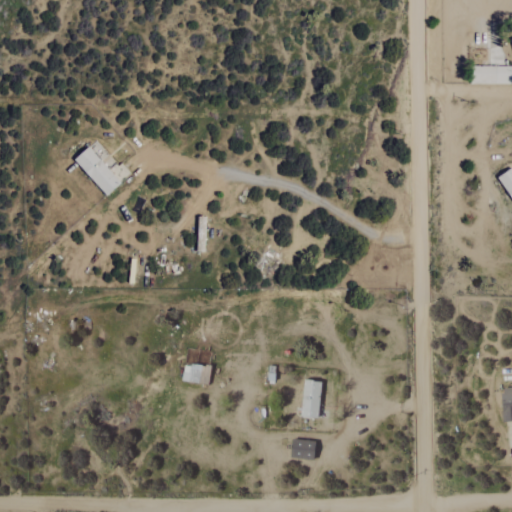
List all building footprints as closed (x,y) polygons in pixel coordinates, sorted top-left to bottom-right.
[(511,66),(471,65),(470,83),(511,84),(511,66)] [(106,196),(130,174),(122,165),(117,170),(122,176),(118,180),(88,147),(73,160),(106,196)] [(511,168),(511,167),(497,177),(511,199),(511,168)] [(319,417),(320,381),(302,380),(301,417),(319,417)] [(511,392),(511,393),(511,388),(500,389),(504,422),(511,421),(511,392)] [(315,442),(293,438),(290,457),(312,460),(315,442)]
